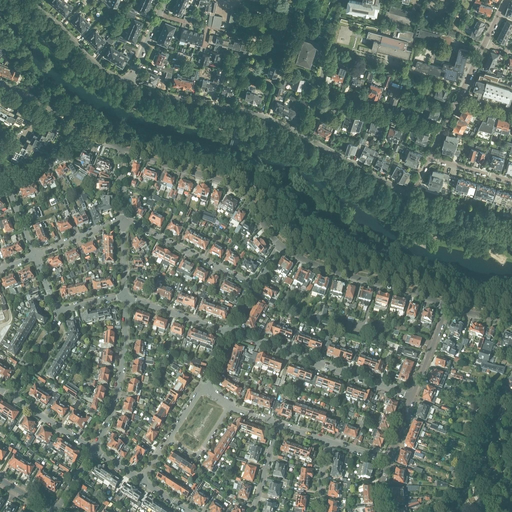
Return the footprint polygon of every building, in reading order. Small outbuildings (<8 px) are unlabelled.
[(66,0),(59,0),(54,6),(57,8),(57,9),(59,10),(60,11),(67,2),(68,1),(66,0)] [(116,7),(120,0),(119,0),(103,0),(103,1),(108,3),(107,5),(110,9),(112,5),(116,7)] [(177,2),(176,5),(185,9),(188,3),(182,0),(177,0),(177,1),(177,2)] [(349,0),(348,9),(351,10),(353,10),(353,13),(358,14),(359,11),(364,12),(364,15),(369,16),(370,14),(370,13),(372,13),(372,15),(376,16),(376,14),(377,14),(377,13),(378,8),(379,8),(381,2),(379,2),(379,1),(379,0),(363,0),(363,2),(357,1),(352,0),(349,0)] [(493,10),(492,9),(492,7),(481,4),(482,1),(477,0),(475,0),(474,3),(478,5),(477,10),(479,11),(490,15),(491,12),(492,12),(493,10)] [(210,13),(208,25),(220,28),(222,15),(215,13),(217,2),(213,1),(210,13)] [(67,2),(60,11),(60,12),(62,13),(63,13),(65,15),(70,9),(71,9),(71,8),(73,6),(70,4),(70,5),(67,2)] [(149,8),(141,3),(137,10),(147,14),(148,11),(149,11),(150,9),(149,8)] [(183,12),(185,9),(176,5),(176,6),(175,6),(174,8),(173,12),(182,16),(183,12)] [(389,5),(384,20),(414,28),(417,19),(413,18),(414,16),(411,15),(412,11),(409,10),(406,9),(403,9),(400,8),(397,7),(394,6),(391,6),(389,5)] [(128,11),(126,14),(132,17),(131,21),(131,22),(132,23),(131,25),(140,29),(140,28),(141,28),(142,27),(141,26),(143,22),(134,19),(136,15),(128,11)] [(76,26),(77,27),(85,19),(86,18),(80,12),(78,15),(77,16),(72,21),(74,24),(74,25),(75,26),(76,26)] [(476,24),(484,28),(485,26),(485,25),(483,24),(484,22),(485,22),(486,20),(480,17),(476,24)] [(87,22),(85,19),(77,27),(77,28),(78,29),(79,29),(81,31),(87,26),(88,26),(90,25),(89,24),(90,23),(88,21),(87,22)] [(448,20),(443,31),(442,33),(443,34),(455,37),(456,32),(449,30),(453,22),(448,20)] [(172,33),(174,34),(177,27),(166,22),(163,29),(172,33)] [(287,25),(287,23),(284,22),(284,24),(279,23),(278,27),(276,26),(275,31),(277,32),(276,36),(284,37),(287,25)] [(369,30),(367,36),(370,37),(375,38),(372,49),(378,50),(410,58),(412,49),(407,47),(407,45),(412,46),(417,47),(418,45),(412,44),(414,37),(416,31),(386,23),(385,26),(383,26),(381,33),(372,30),(369,30)] [(418,24),(416,31),(414,37),(418,38),(419,34),(438,39),(438,37),(442,38),(443,34),(442,33),(443,31),(418,24)] [(473,30),(481,33),(484,28),(476,24),(473,30)] [(131,25),(128,31),(137,35),(138,34),(139,34),(139,32),(140,29),(131,25)] [(511,28),(504,25),(504,26),(503,26),(504,26),(502,30),(510,34),(511,32),(511,30),(511,28)] [(163,29),(160,35),(170,39),(172,33),(163,29)] [(188,30),(183,29),(179,41),(185,42),(188,30)] [(92,43),(100,36),(98,33),(99,32),(96,30),(95,31),(94,32),(93,32),(93,33),(87,38),(90,41),(91,43),(92,43)] [(188,30),(185,42),(190,43),(193,32),(188,30)] [(481,34),(481,33),(473,30),(471,36),(478,39),(481,34)] [(511,34),(510,34),(502,30),(501,30),(502,30),(501,31),(499,34),(507,38),(508,36),(509,37),(510,35),(511,35),(511,34),(510,34),(511,34)] [(137,36),(137,35),(128,31),(126,38),(120,36),(119,36),(117,40),(125,43),(127,39),(135,42),(136,39),(137,38),(138,37),(137,36)] [(193,32),(190,43),(195,45),(198,33),(193,32)] [(201,46),(204,34),(198,33),(195,45),(201,46)] [(509,39),(507,38),(499,34),(499,35),(499,36),(497,40),(497,41),(500,42),(500,41),(505,44),(508,39),(509,40),(509,39)] [(160,35),(157,42),(167,46),(170,39),(160,35)] [(103,39),(100,36),(92,43),(93,44),(92,44),(94,46),(97,48),(103,43),(104,43),(104,42),(106,40),(105,39),(104,38),(103,39)] [(215,44),(222,46),(224,38),(224,37),(222,36),(221,37),(217,36),(215,44)] [(317,44),(318,43),(302,38),(299,48),(300,48),(299,53),(298,52),(295,62),(310,67),(310,66),(311,65),(312,63),(311,63),(313,57),(312,57),(314,52),(315,52),(316,47),(317,46),(318,44),(317,44)] [(232,48),(240,50),(242,42),(234,40),(232,48)] [(248,44),(242,42),(240,50),(244,51),(243,53),(245,54),(248,44)] [(462,73),(469,47),(460,44),(457,58),(446,55),(443,68),(421,62),(419,69),(457,79),(459,72),(462,73)] [(110,59),(111,59),(116,50),(113,48),(114,47),(111,45),(109,48),(109,49),(105,55),(108,57),(108,58),(109,59),(110,59)] [(286,48),(277,46),(271,45),(270,51),(285,55),(286,48)] [(120,52),(116,50),(111,59),(111,60),(113,61),(114,61),(117,63),(123,54),(123,53),(120,51),(120,52)] [(155,55),(153,60),(154,61),(155,61),(157,62),(156,65),(156,66),(156,68),(162,70),(167,72),(172,73),(174,68),(172,68),(165,65),(166,62),(167,62),(168,60),(167,59),(169,54),(167,53),(166,51),(164,50),(162,51),(162,53),(159,52),(158,55),(157,55),(156,55),(155,55)] [(178,51),(176,58),(189,62),(190,60),(191,56),(187,55),(183,54),(183,53),(178,51)] [(219,60),(221,53),(211,51),(210,56),(209,58),(219,60)] [(489,56),(489,57),(496,60),(498,57),(498,58),(499,55),(491,51),(491,52),(490,52),(489,54),(490,54),(490,55),(489,54),(489,55),(490,55),(489,56),(488,56),(489,56)] [(126,55),(123,54),(117,63),(117,64),(119,65),(120,65),(123,67),(127,60),(128,59),(127,59),(129,56),(126,54),(126,55)] [(210,56),(203,54),(202,57),(199,56),(198,62),(208,64),(209,58),(210,56)] [(487,62),(486,63),(494,66),(495,63),(496,63),(497,61),(496,60),(489,57),(488,58),(487,59),(487,60),(487,61),(486,61),(486,62),(487,62)] [(486,69),(485,71),(490,73),(491,71),(492,71),(493,71),(494,68),(496,69),(497,67),(494,66),(486,63),(485,63),(486,63),(486,64),(485,64),(485,65),(484,67),(484,68),(486,69)] [(280,76),(283,69),(282,69),(283,66),(280,65),(279,68),(276,67),(276,65),(273,64),(273,66),(270,65),(269,68),(269,69),(268,68),(267,69),(266,71),(266,72),(266,73),(268,74),(267,75),(268,76),(270,77),(271,76),(272,75),(273,75),(272,77),(273,77),(275,78),(276,78),(277,76),(277,75),(280,76)] [(2,75),(7,77),(11,68),(5,65),(1,75),(2,75)] [(342,82),(347,68),(341,66),(339,73),(333,71),(331,77),(335,79),(334,80),(335,80),(335,79),(337,80),(338,82),(340,83),(342,82)] [(220,82),(223,69),(217,67),(214,82),(203,80),(201,80),(200,80),(199,83),(200,84),(202,85),(201,88),(205,88),(204,90),(208,91),(208,89),(211,90),(212,90),(214,90),(214,88),(216,87),(218,88),(220,82)] [(16,70),(11,68),(7,77),(12,79),(13,79),(17,81),(20,74),(16,72),(16,70)] [(283,69),(280,76),(279,79),(280,79),(277,87),(281,88),(284,89),(288,74),(292,76),(290,82),(293,83),(292,87),(302,90),(302,89),(304,89),(305,87),(304,86),(303,85),(304,84),(305,84),(306,84),(306,81),(304,80),(305,79),(296,77),(297,73),(289,71),(283,69)] [(191,78),(188,78),(186,87),(186,88),(186,89),(189,89),(190,88),(193,89),(195,78),(198,79),(200,71),(196,70),(195,75),(194,75),(191,75),(191,78)] [(145,81),(154,85),(156,82),(158,83),(160,79),(157,78),(158,75),(157,75),(158,73),(155,72),(154,74),(148,71),(146,76),(147,76),(145,81)] [(476,88),(474,94),(478,95),(478,98),(496,103),(497,99),(507,102),(506,104),(510,105),(511,97),(511,79),(499,76),(499,77),(490,74),(485,73),(484,75),(480,74),(478,80),(477,80),(477,82),(477,83),(476,85),(476,86),(475,88),(476,88)] [(179,86),(181,76),(181,75),(177,74),(177,75),(174,75),(172,85),(176,85),(177,86),(178,86),(179,86)] [(351,87),(356,88),(359,79),(359,78),(356,77),(357,75),(354,74),(353,75),(351,81),(353,82),(351,87)] [(179,86),(186,87),(188,78),(181,76),(179,86)] [(363,77),(362,78),(359,78),(359,79),(356,88),(360,90),(361,85),(363,85),(365,79),(365,78),(363,77)] [(381,87),(372,84),(373,80),(369,79),(366,86),(368,87),(367,90),(369,91),(368,93),(373,95),(373,96),(378,97),(380,98),(381,94),(379,93),(381,87)] [(397,104),(399,98),(401,99),(403,95),(400,94),(401,88),(403,85),(393,82),(392,85),(388,95),(389,95),(389,94),(392,95),(390,101),(388,100),(388,101),(397,104)] [(251,83),(251,85),(249,85),(249,88),(252,89),(251,92),(247,91),(247,92),(246,92),(245,94),(246,94),(245,99),(248,100),(248,102),(252,103),(257,85),(251,83)] [(224,85),(222,93),(225,93),(224,95),(228,96),(229,94),(232,95),(232,94),(233,95),(234,94),(234,92),(233,91),(234,87),(230,86),(227,85),(226,85),(224,85)] [(257,85),(252,103),(256,104),(256,102),(260,103),(262,95),(258,94),(258,91),(262,92),(263,88),(263,86),(257,85)] [(446,94),(448,90),(444,89),(444,88),(442,87),(442,88),(439,86),(437,90),(435,90),(434,93),(436,94),(435,95),(442,98),(441,100),(444,101),(444,99),(445,99),(446,98),(447,96),(446,94)] [(403,94),(403,95),(401,99),(400,102),(404,103),(403,105),(401,110),(410,113),(413,102),(410,102),(405,101),(406,95),(403,94)] [(277,102),(273,110),(276,111),(275,112),(279,113),(283,105),(277,102)] [(285,117),(289,109),(290,107),(289,107),(289,108),(283,105),(279,113),(283,115),(285,116),(285,117)] [(426,109),(427,110),(439,115),(441,109),(433,105),(432,108),(429,107),(427,106),(426,109)] [(0,109),(0,117),(5,120),(6,117),(11,108),(8,107),(7,109),(4,107),(2,106),(0,109)] [(289,109),(285,117),(286,117),(286,116),(288,117),(288,118),(292,120),(292,119),(294,116),(295,116),(297,117),(300,112),(296,110),(295,110),(290,107),(289,109)] [(463,111),(463,112),(475,119),(478,113),(474,112),(474,111),(470,109),(469,109),(465,107),(465,108),(464,107),(462,111),(463,111)] [(6,117),(5,120),(13,125),(14,121),(18,115),(16,114),(13,112),(14,110),(11,108),(6,117)] [(18,115),(14,121),(20,124),(22,122),(26,124),(28,119),(31,114),(26,112),(25,111),(24,113),(21,111),(22,109),(19,108),(16,114),(18,115)] [(437,120),(439,115),(427,110),(424,116),(428,118),(428,117),(429,116),(433,118),(433,120),(436,121),(437,120)] [(475,119),(463,112),(462,114),(461,114),(460,116),(460,117),(460,118),(469,122),(470,120),(474,122),(475,119)] [(351,130),(356,115),(352,114),(351,116),(351,115),(351,116),(347,115),(346,118),(343,125),(344,126),(343,127),(351,130)] [(336,129),(337,130),(336,131),(338,131),(339,130),(344,117),(340,115),(336,129)] [(356,115),(351,130),(359,132),(360,130),(361,127),(362,123),(363,120),(359,119),(359,118),(360,116),(356,115)] [(479,128),(476,133),(475,136),(489,140),(491,141),(494,127),(494,126),(496,117),(489,115),(487,121),(483,120),(481,124),(479,128)] [(495,126),(494,131),(501,133),(502,130),(505,119),(501,118),(499,118),(497,126),(495,126)] [(457,123),(456,124),(465,129),(469,129),(469,130),(470,127),(466,126),(468,124),(459,119),(458,120),(457,122),(457,123)] [(501,133),(509,135),(511,129),(509,128),(511,121),(508,120),(505,119),(502,130),(501,133)] [(314,131),(318,133),(319,131),(320,129),(323,130),(324,129),(325,129),(326,128),(325,128),(325,127),(323,126),(324,123),(322,121),(321,121),(319,120),(317,126),(316,126),(316,127),(315,127),(314,129),(315,130),(314,131)] [(374,135),(378,123),(376,122),(376,121),(374,120),(373,122),(372,121),(370,130),(372,131),(371,134),(374,135)] [(45,130),(44,131),(43,133),(49,137),(53,138),(56,132),(54,131),(56,127),(46,122),(43,127),(46,129),(46,130),(45,130)] [(378,123),(374,135),(377,136),(379,133),(381,133),(383,125),(383,123),(380,122),(380,124),(380,123),(378,123)] [(319,131),(318,133),(324,136),(325,136),(325,137),(327,138),(328,138),(329,138),(332,131),(331,130),(333,126),(327,124),(326,128),(325,129),(324,129),(323,130),(320,129),(319,131)] [(465,129),(456,124),(455,126),(453,129),(454,129),(453,130),(463,133),(464,131),(468,133),(469,130),(469,129),(465,129)] [(389,140),(393,141),(393,140),(396,128),(394,128),(395,126),(391,125),(390,127),(388,136),(390,136),(389,140)] [(393,140),(393,141),(396,142),(397,138),(399,139),(402,130),(402,128),(399,127),(398,129),(396,128),(393,140)] [(46,143),(49,137),(43,133),(44,131),(38,128),(37,131),(40,133),(39,134),(38,136),(36,138),(43,141),(46,143)] [(407,128),(402,143),(405,144),(411,130),(407,128)] [(429,135),(418,130),(415,137),(417,138),(416,141),(426,145),(428,139),(429,135)] [(39,147),(43,141),(36,138),(38,136),(32,132),(30,135),(33,137),(32,138),(31,140),(30,142),(36,145),(39,147)] [(444,138),(443,142),(458,146),(460,138),(455,137),(455,136),(451,135),(451,136),(447,135),(446,139),(444,138)] [(33,151),(36,145),(30,142),(31,140),(25,137),(23,140),(26,141),(26,142),(25,142),(24,144),(23,146),(29,149),(33,151)] [(473,148),(476,138),(473,137),(469,148),(472,149),(469,157),(469,159),(473,161),(473,158),(476,159),(479,146),(477,145),(476,149),(473,148)] [(18,141),(17,144),(20,145),(19,147),(19,146),(18,148),(17,150),(22,153),(26,155),(29,149),(23,146),(24,144),(18,141)] [(359,152),(361,147),(362,143),(359,142),(358,145),(349,142),(346,152),(351,153),(351,151),(354,152),(354,153),(355,154),(357,154),(358,154),(359,152)] [(458,146),(443,142),(442,147),(444,147),(444,148),(443,152),(446,152),(446,153),(450,154),(450,153),(453,154),(457,155),(459,150),(457,150),(458,146)] [(500,153),(496,166),(498,167),(502,168),(504,168),(505,164),(503,164),(506,155),(502,154),(502,152),(504,151),(506,145),(502,144),(500,150),(500,153)] [(19,160),(22,153),(17,150),(18,148),(11,145),(10,148),(13,150),(12,151),(12,150),(10,154),(12,156),(10,160),(15,162),(17,158),(19,160)] [(363,160),(365,160),(371,149),(366,146),(364,149),(360,157),(360,158),(359,159),(362,161),(363,159),(363,160)] [(479,146),(476,159),(478,160),(477,162),(481,163),(482,161),(485,151),(482,150),(482,147),(479,146)] [(371,149),(365,160),(366,161),(367,161),(366,163),(369,164),(370,163),(375,155),(376,156),(378,153),(375,151),(371,149)] [(421,154),(407,149),(405,153),(407,154),(406,155),(407,156),(412,159),(413,158),(419,160),(419,158),(421,159),(423,155),(421,154)] [(489,159),(488,163),(490,164),(494,166),(496,166),(500,153),(492,151),(491,154),(493,155),(491,160),(489,159)] [(80,159),(79,161),(85,163),(88,155),(82,153),(80,159)] [(378,167),(380,168),(386,157),(382,155),(378,153),(376,156),(378,158),(375,165),(375,166),(375,167),(377,169),(378,167),(379,167),(378,167)] [(85,163),(82,165),(87,167),(88,164),(90,166),(92,161),(94,161),(95,156),(91,155),(90,156),(88,155),(85,163)] [(412,159),(407,156),(405,162),(415,166),(418,167),(420,163),(418,162),(419,160),(413,158),(412,159)] [(391,160),(386,157),(380,168),(382,169),(382,171),(384,172),(385,170),(386,171),(391,160)] [(97,164),(96,167),(102,170),(105,162),(102,161),(102,160),(101,160),(100,160),(99,159),(98,161),(97,164)] [(399,163),(394,161),(393,164),(397,166),(392,175),(396,177),(395,177),(396,177),(395,179),(398,181),(405,169),(401,167),(403,165),(399,163)] [(100,173),(99,176),(108,179),(109,176),(105,174),(106,171),(110,173),(112,168),(110,167),(111,164),(110,164),(109,163),(108,163),(105,162),(102,170),(100,173)] [(133,168),(131,173),(134,174),(133,176),(136,177),(137,177),(138,177),(139,173),(138,173),(140,167),(138,167),(138,166),(134,164),(134,165),(133,165),(132,167),(133,168)] [(63,167),(60,168),(66,178),(72,174),(72,175),(74,174),(75,173),(75,172),(75,171),(71,166),(68,168),(67,169),(65,165),(65,166),(64,166),(63,166),(63,167)] [(53,174),(56,181),(59,179),(63,177),(67,184),(69,183),(66,178),(60,168),(58,170),(57,170),(56,170),(56,171),(55,171),(56,173),(54,174),(53,174)] [(405,169),(398,181),(402,183),(403,181),(403,182),(403,181),(407,183),(409,180),(411,177),(412,174),(414,171),(409,169),(408,171),(405,169)] [(148,171),(145,170),(143,176),(143,178),(143,179),(149,181),(152,171),(148,170),(148,171)] [(430,174),(429,178),(442,182),(443,178),(448,179),(449,176),(449,175),(446,174),(444,173),(441,172),(437,171),(434,170),(433,174),(432,174),(430,174)] [(152,171),(149,181),(149,182),(153,183),(154,180),(156,181),(156,180),(157,180),(159,175),(156,174),(157,173),(152,171)] [(47,176),(44,178),(48,185),(49,187),(55,184),(54,182),(56,181),(53,174),(53,175),(51,176),(50,175),(49,175),(48,175),(47,175),(47,176)] [(163,176),(160,186),(166,188),(169,178),(169,177),(164,175),(164,176),(163,176)] [(454,185),(452,191),(458,193),(458,192),(461,192),(464,180),(463,179),(462,178),(460,179),(458,178),(458,179),(458,178),(454,177),(453,183),(453,184),(454,185)] [(39,180),(42,186),(43,188),(47,186),(48,185),(44,178),(43,178),(42,179),(42,178),(39,180),(40,180),(39,180)] [(169,178),(166,188),(172,190),(172,188),(175,181),(174,180),(174,179),(170,178),(169,178)] [(429,178),(428,182),(430,183),(429,187),(432,188),(436,189),(439,190),(440,190),(439,192),(445,194),(446,190),(442,188),(444,182),(442,182),(429,178)] [(102,180),(96,180),(96,184),(99,184),(99,190),(109,189),(109,188),(110,187),(110,185),(109,184),(109,183),(105,183),(105,181),(102,182),(102,180)] [(461,192),(460,194),(463,194),(464,193),(467,194),(470,182),(464,180),(461,192)] [(177,189),(177,190),(180,191),(184,192),(187,183),(186,183),(186,182),(184,182),(183,182),(180,181),(177,189)] [(470,182),(467,194),(470,195),(470,196),(473,197),(476,184),(470,182)] [(187,183),(184,192),(190,194),(190,193),(191,193),(194,185),(190,184),(188,183),(187,183)] [(29,185),(26,186),(30,196),(38,193),(34,184),(30,186),(29,185)] [(473,199),(472,200),(472,203),(474,204),(476,200),(477,197),(480,198),(480,196),(483,186),(483,185),(482,184),(481,184),(480,184),(480,185),(478,184),(475,194),(475,193),(474,197),(473,199)] [(487,198),(490,188),(490,187),(489,187),(489,186),(486,185),(486,186),(484,186),(483,186),(480,196),(487,198)] [(27,198),(30,196),(26,186),(24,188),(23,189),(20,190),(22,196),(23,199),(27,198)] [(196,191),(195,194),(201,197),(204,188),(200,186),(200,187),(198,186),(197,188),(196,191)] [(495,189),(493,189),(493,188),(493,187),(492,187),(491,187),(490,187),(490,188),(487,198),(486,200),(489,201),(489,202),(492,203),(495,189)] [(201,197),(200,199),(206,202),(207,199),(208,196),(209,192),(210,191),(210,190),(208,189),(204,188),(201,197)] [(499,204),(503,191),(502,191),(502,190),(500,189),(499,190),(497,190),(493,203),(496,204),(496,203),(499,204)] [(215,191),(214,191),(211,200),(215,202),(214,204),(218,205),(222,194),(219,193),(219,192),(216,191),(215,191)] [(502,205),(505,205),(509,193),(503,191),(499,204),(499,205),(502,206),(502,205)] [(80,193),(81,197),(83,203),(88,201),(86,199),(83,197),(84,196),(80,193)] [(219,204),(217,209),(219,210),(220,208),(226,212),(227,209),(233,200),(230,199),(229,199),(227,197),(222,205),(220,203),(219,204)] [(103,198),(103,204),(107,204),(109,209),(110,211),(111,210),(111,209),(113,208),(113,207),(111,206),(112,206),(112,202),(112,198),(103,198)] [(55,202),(54,199),(45,203),(47,208),(56,205),(55,202)] [(227,209),(226,212),(231,215),(233,212),(238,204),(236,203),(235,202),(233,200),(227,209)] [(110,211),(109,209),(107,204),(103,204),(103,206),(97,208),(100,216),(108,213),(107,212),(110,211)] [(93,207),(89,209),(94,220),(101,218),(100,216),(97,208),(97,209),(97,207),(95,206),(93,207)] [(37,220),(39,219),(42,218),(38,208),(32,211),(33,215),(30,217),(32,222),(34,221),(35,223),(40,221),(40,220),(38,221),(37,220)] [(73,218),(74,219),(77,227),(78,226),(78,227),(81,226),(80,225),(82,225),(83,225),(78,214),(76,208),(74,209),(76,214),(73,215),(72,216),(73,218)] [(143,210),(140,209),(136,215),(136,216),(142,219),(147,210),(144,209),(143,210)] [(78,214),(83,225),(84,224),(85,223),(85,224),(88,223),(88,222),(84,212),(78,214)] [(152,214),(149,221),(149,222),(149,223),(151,223),(152,223),(155,225),(158,217),(159,216),(159,215),(153,212),(152,214)] [(235,213),(231,220),(232,221),(239,225),(240,223),(241,223),(241,222),(245,216),(244,215),(243,214),(242,214),(239,212),(237,215),(236,214),(235,213)] [(204,213),(204,214),(202,220),(212,224),(214,219),(214,217),(214,216),(213,215),(212,216),(204,213)] [(158,217),(155,225),(157,226),(157,227),(159,227),(160,227),(160,228),(164,220),(160,218),(161,217),(159,216),(158,217)] [(192,217),(191,219),(192,220),(193,221),(192,223),(197,226),(199,222),(193,219),(194,218),(192,217)] [(62,222),(62,223),(66,232),(70,230),(69,230),(72,229),(70,226),(71,226),(70,224),(69,224),(67,219),(67,218),(65,219),(65,221),(62,222)] [(5,221),(0,222),(0,225),(2,230),(4,229),(12,226),(11,224),(11,223),(11,222),(11,221),(10,221),(10,220),(5,222),(5,221)] [(170,231),(170,233),(172,234),(177,226),(174,224),(175,223),(172,221),(170,224),(169,227),(168,228),(167,230),(170,231)] [(41,224),(33,227),(34,230),(35,230),(34,231),(35,233),(44,229),(46,228),(45,225),(44,225),(43,223),(41,224)] [(63,233),(66,232),(62,223),(59,224),(59,223),(56,224),(58,229),(59,230),(60,234),(63,233)] [(183,227),(181,225),(180,227),(177,226),(172,234),(175,235),(177,235),(179,236),(180,234),(182,230),(183,227)] [(242,231),(241,233),(245,235),(246,233),(250,235),(254,228),(252,228),(251,228),(249,227),(249,226),(247,225),(246,226),(245,225),(242,230),(242,231)] [(12,226),(4,229),(6,234),(14,231),(14,230),(14,229),(13,229),(13,228),(12,226)] [(36,235),(38,238),(46,235),(44,229),(35,233),(36,235)] [(189,229),(185,236),(183,240),(189,243),(189,242),(194,234),(194,232),(189,229)] [(199,237),(194,234),(189,242),(193,244),(195,245),(199,237)] [(200,234),(199,237),(195,245),(196,245),(196,246),(200,248),(204,239),(205,237),(200,234)] [(46,235),(38,238),(38,240),(38,241),(39,243),(40,243),(40,244),(44,242),(45,242),(48,241),(46,235)] [(10,238),(13,245),(14,246),(17,253),(19,252),(20,252),(21,251),(22,251),(21,248),(20,245),(19,243),(17,244),(15,239),(16,239),(15,236),(10,238)] [(98,244),(104,244),(113,244),(113,243),(112,236),(108,236),(108,237),(104,237),(104,241),(101,242),(98,242),(98,244)] [(139,238),(136,241),(141,248),(142,250),(147,247),(143,240),(141,241),(139,238)] [(206,240),(207,240),(204,239),(200,248),(199,248),(205,251),(210,242),(206,240)] [(255,251),(257,249),(261,246),(263,244),(260,240),(259,241),(258,239),(253,244),(251,243),(252,242),(249,240),(249,241),(247,243),(250,245),(255,251)] [(141,248),(136,241),(131,244),(137,253),(139,251),(138,250),(141,248)] [(89,245),(87,245),(91,253),(96,251),(96,252),(100,251),(99,250),(97,245),(94,246),(93,244),(92,244),(92,243),(90,244),(90,245),(89,245)] [(213,255),(215,256),(220,246),(215,244),(210,253),(213,255)] [(261,246),(257,249),(261,254),(262,255),(264,255),(265,253),(264,252),(266,250),(265,248),(266,247),(263,244),(261,246)] [(14,246),(13,245),(10,246),(10,245),(6,246),(9,256),(10,256),(17,253),(16,253),(17,253),(14,246)] [(91,253),(87,245),(86,246),(85,247),(85,246),(82,247),(82,248),(84,254),(83,255),(85,259),(89,257),(88,254),(91,253)] [(7,257),(9,256),(6,246),(3,248),(4,249),(1,250),(4,258),(5,258),(7,258),(7,257)] [(220,246),(215,256),(217,258),(218,257),(221,259),(225,249),(220,246)] [(156,248),(152,255),(158,258),(160,254),(161,251),(160,250),(156,248)] [(80,258),(76,250),(75,251),(74,250),(73,251),(71,253),(74,260),(75,263),(77,262),(76,260),(80,258)] [(160,254),(158,258),(161,259),(163,261),(167,253),(164,252),(163,252),(161,251),(160,254)] [(228,256),(225,261),(230,264),(234,257),(235,255),(231,253),(228,251),(226,255),(228,256)] [(65,255),(69,265),(75,263),(74,260),(71,253),(68,253),(68,254),(67,253),(66,254),(66,255),(65,255)] [(163,261),(162,264),(167,267),(168,265),(169,264),(173,257),(170,255),(171,255),(170,255),(171,254),(169,253),(168,254),(168,253),(167,253),(163,261)] [(234,257),(230,264),(231,264),(236,266),(240,259),(239,259),(240,258),(239,258),(241,255),(240,254),(237,258),(236,257),(234,257)] [(251,256),(250,260),(248,262),(245,260),(241,268),(242,268),(242,269),(243,270),(244,270),(247,271),(251,263),(253,258),(251,256)] [(62,265),(59,257),(58,257),(56,258),(54,259),(57,267),(62,265)] [(169,264),(168,265),(171,266),(173,267),(174,266),(175,266),(176,264),(178,259),(174,257),(173,257),(169,264)] [(54,259),(48,261),(49,265),(49,266),(50,266),(51,270),(57,267),(54,259)] [(277,267),(275,270),(280,274),(287,264),(287,263),(288,262),(287,262),(286,261),(282,259),(282,260),(277,267)] [(142,261),(134,261),(134,269),(137,269),(137,267),(143,267),(145,267),(145,261),(142,261)] [(178,268),(176,272),(177,272),(180,274),(181,273),(183,274),(183,273),(184,272),(188,264),(186,262),(185,263),(183,261),(179,269),(178,268)] [(254,265),(251,263),(247,271),(253,274),(254,271),(257,267),(257,265),(255,264),(254,265)] [(287,264),(280,274),(286,277),(293,266),(292,266),(292,265),(290,264),(289,264),(287,263),(287,264)] [(183,273),(183,274),(190,278),(194,271),(192,270),(193,269),(194,267),(193,266),(193,267),(193,266),(192,266),(191,265),(188,264),(184,272),(183,273)] [(29,269),(24,271),(27,280),(30,279),(31,280),(33,279),(33,278),(31,274),(30,271),(30,270),(29,269)] [(193,276),(199,279),(203,271),(200,270),(197,269),(193,276)] [(299,270),(293,282),(297,284),(296,287),(297,288),(299,284),(304,273),(302,272),(303,272),(302,271),(302,270),(300,270),(299,270)] [(18,273),(19,274),(18,274),(22,283),(20,284),(21,286),(20,286),(21,288),(24,287),(23,285),(28,282),(28,281),(27,280),(24,271),(20,273),(20,272),(18,273)] [(204,282),(208,274),(205,273),(205,272),(203,271),(199,279),(204,282)] [(304,273),(299,284),(303,286),(305,287),(307,288),(310,282),(311,282),(314,277),(310,275),(307,273),(306,274),(304,273)] [(88,278),(89,281),(90,283),(92,283),(94,292),(96,292),(96,291),(97,291),(98,291),(99,291),(100,290),(99,282),(98,279),(95,280),(95,276),(94,276),(94,274),(93,275),(93,274),(91,274),(91,275),(88,276),(88,278)] [(158,296),(158,297),(161,288),(158,287),(159,285),(156,284),(157,280),(163,282),(164,279),(165,277),(162,276),(161,276),(156,274),(155,277),(154,280),(152,284),(155,285),(152,294),(154,295),(155,296),(154,296),(157,297),(158,296)] [(11,287),(13,293),(15,292),(14,289),(20,286),(19,283),(16,284),(13,277),(12,276),(10,277),(10,278),(8,278),(7,278),(11,287)] [(110,279),(105,280),(107,289),(108,289),(109,289),(110,289),(111,288),(114,288),(113,278),(112,277),(109,277),(110,279)] [(140,291),(144,280),(144,277),(141,277),(141,280),(140,282),(136,280),(136,281),(135,281),(134,283),(135,283),(135,285),(135,287),(134,287),(134,288),(137,289),(140,290),(140,291)] [(210,280),(209,279),(205,286),(210,288),(211,286),(214,287),(218,280),(218,279),(217,279),(216,278),(215,278),(214,278),(212,277),(210,280)] [(11,287),(7,278),(6,279),(7,279),(5,280),(4,279),(2,280),(3,281),(2,281),(5,289),(9,288),(10,290),(9,290),(11,294),(10,294),(11,296),(12,296),(14,296),(13,293),(11,287)] [(317,278),(312,293),(318,295),(318,294),(323,280),(321,280),(320,278),(318,278),(317,278)] [(144,280),(140,291),(146,293),(148,286),(151,288),(152,284),(154,280),(152,279),(150,282),(147,281),(144,280)] [(318,294),(318,295),(323,297),(326,291),(329,282),(328,282),(328,281),(326,280),(325,281),(323,280),(318,294)] [(224,292),(226,293),(230,285),(229,285),(228,285),(228,284),(225,282),(225,283),(224,283),(220,291),(224,292)] [(88,293),(86,283),(83,284),(83,285),(79,286),(81,294),(82,294),(83,294),(85,294),(85,293),(86,293),(87,294),(88,293)] [(330,292),(330,295),(331,295),(333,296),(335,297),(338,285),(336,285),(336,284),(333,283),(332,284),(330,292)] [(230,285),(226,293),(232,296),(235,289),(235,288),(235,287),(232,286),(232,287),(231,286),(230,285)] [(338,285),(335,297),(338,298),(338,297),(341,298),(342,296),(341,296),(342,295),(343,290),(344,288),(344,287),(344,286),(344,285),(342,285),(341,285),(340,286),(338,285)] [(273,295),(275,296),(277,293),(267,286),(265,289),(264,289),(264,290),(264,291),(262,294),(263,294),(264,293),(266,294),(265,295),(271,299),(273,295)] [(69,297),(67,288),(67,287),(62,288),(63,290),(62,290),(62,291),(60,291),(61,296),(62,296),(63,299),(65,298),(66,299),(67,298),(67,297),(69,297),(69,298),(69,297)] [(348,288),(345,298),(346,298),(345,300),(347,301),(348,301),(348,302),(351,303),(352,299),(354,293),(355,290),(354,289),(354,288),(352,287),(352,288),(351,288),(351,287),(350,287),(349,287),(348,288)] [(161,288),(158,297),(160,297),(161,298),(162,299),(163,298),(164,299),(167,290),(161,288)] [(241,292),(235,289),(232,296),(234,297),(233,301),(230,300),(229,302),(235,305),(236,304),(237,302),(236,301),(241,292)] [(173,292),(167,290),(164,299),(164,300),(166,300),(167,300),(168,300),(170,300),(173,292)] [(370,303),(372,293),(366,292),(364,300),(363,306),(368,308),(370,303)] [(29,304),(28,304),(30,310),(31,310),(33,311),(39,308),(39,307),(40,307),(38,304),(37,303),(41,301),(42,300),(41,298),(40,298),(38,293),(32,296),(29,297),(31,302),(28,303),(29,304)] [(375,304),(374,306),(374,309),(379,311),(383,296),(381,296),(381,295),(379,294),(378,295),(375,304)] [(182,295),(180,295),(177,303),(179,303),(179,304),(179,305),(181,305),(182,305),(185,296),(182,295)] [(185,306),(188,307),(191,298),(188,298),(188,297),(185,296),(182,305),(183,305),(183,306),(185,307),(185,306)] [(385,312),(386,310),(386,307),(387,307),(389,298),(388,298),(388,296),(386,296),(386,297),(383,296),(379,311),(385,312)] [(188,307),(189,308),(190,309),(191,308),(192,308),(194,308),(197,300),(191,298),(188,307)] [(391,307),(390,309),(395,311),(396,308),(397,309),(399,301),(397,300),(396,300),(397,299),(394,298),(394,299),(393,299),(391,307)] [(202,312),(206,313),(208,305),(210,300),(207,299),(206,300),(206,301),(203,300),(199,311),(202,311),(202,312)] [(397,309),(396,311),(398,311),(403,313),(404,311),(403,310),(404,307),(405,302),(405,301),(402,300),(402,301),(401,301),(399,301),(397,309)] [(266,310),(268,307),(267,306),(261,302),(260,302),(258,301),(254,307),(255,307),(262,312),(265,313),(266,310)] [(211,306),(208,305),(206,313),(208,314),(209,315),(210,315),(211,315),(213,311),(214,312),(215,308),(214,307),(211,306)] [(319,327),(322,316),(324,310),(325,306),(322,305),(319,313),(318,313),(314,325),(319,327)] [(410,305),(406,317),(409,318),(410,318),(409,319),(414,320),(415,317),(418,307),(417,307),(417,306),(415,305),(414,306),(410,305)] [(216,317),(218,317),(221,310),(218,309),(219,308),(216,307),(215,308),(214,312),(213,311),(211,315),(213,316),(213,317),(215,317),(216,317)] [(221,310),(218,317),(222,319),(225,319),(229,309),(222,307),(221,310)] [(261,314),(262,312),(255,307),(252,311),(251,313),(259,317),(260,316),(261,314)] [(31,312),(30,313),(45,323),(47,321),(46,320),(46,319),(44,317),(42,316),(39,308),(33,311),(31,310),(30,310),(31,312)] [(116,314),(117,313),(118,312),(117,310),(116,310),(116,309),(111,310),(111,308),(107,309),(107,310),(104,310),(103,311),(103,312),(104,316),(105,321),(111,319),(112,322),(117,321),(115,315),(116,315),(116,314)] [(418,322),(416,327),(419,328),(421,322),(422,323),(423,323),(424,322),(424,321),(428,322),(427,323),(429,324),(431,323),(433,318),(431,318),(432,314),(433,313),(430,312),(428,311),(428,312),(427,311),(425,311),(425,313),(423,312),(421,319),(420,322),(418,322)] [(93,314),(90,314),(92,323),(98,322),(97,313),(96,313),(95,312),(93,313),(93,314)] [(105,321),(104,316),(103,312),(100,312),(99,312),(97,312),(97,313),(98,322),(105,321)] [(134,320),(133,324),(137,325),(137,326),(139,327),(140,326),(141,322),(144,313),(143,313),(143,314),(141,313),(141,312),(139,312),(138,312),(137,312),(136,316),(135,316),(134,320)] [(30,313),(27,319),(35,324),(35,322),(36,323),(37,321),(43,324),(44,323),(45,324),(45,323),(30,313)] [(90,313),(87,314),(84,315),(84,314),(80,315),(82,322),(84,322),(85,323),(85,325),(92,323),(90,314),(90,313)] [(144,313),(141,322),(148,325),(151,316),(150,316),(149,315),(147,314),(147,315),(144,314),(145,314),(144,313)] [(248,318),(256,323),(258,319),(259,317),(251,313),(249,317),(248,318)] [(156,319),(153,326),(157,328),(155,334),(157,335),(158,332),(162,320),(161,320),(160,320),(159,320),(159,319),(157,318),(156,319)] [(256,323),(248,318),(244,324),(247,325),(247,326),(254,330),(256,327),(254,326),(254,325),(255,325),(256,323)] [(27,319),(23,324),(31,329),(32,328),(33,328),(34,326),(33,326),(35,324),(27,319)] [(74,320),(68,322),(70,331),(77,329),(81,328),(79,322),(80,322),(80,321),(80,319),(79,319),(74,320)] [(162,320),(158,332),(163,334),(167,323),(167,322),(164,321),(163,321),(162,320)] [(267,325),(264,330),(267,332),(266,334),(272,336),(276,324),(277,322),(275,321),(274,323),(270,322),(269,325),(267,325)] [(276,324),(272,336),(272,335),(273,335),(273,336),(274,337),(275,336),(278,337),(283,324),(280,323),(279,325),(276,324)] [(353,324),(347,323),(344,332),(350,334),(353,324)] [(449,336),(448,338),(452,340),(453,337),(456,331),(458,326),(457,326),(458,324),(457,323),(455,323),(454,323),(454,324),(453,324),(452,325),(452,326),(451,329),(449,333),(450,333),(449,336)] [(456,331),(453,337),(460,339),(460,337),(461,335),(460,335),(463,326),(463,325),(463,324),(461,323),(460,323),(460,325),(459,325),(459,326),(458,326),(456,331)] [(21,326),(19,329),(20,330),(28,335),(28,334),(29,334),(30,332),(30,331),(31,330),(31,329),(23,324),(22,326),(21,326)] [(283,324),(278,337),(281,338),(282,339),(283,340),(283,339),(284,339),(286,332),(287,330),(284,329),(285,325),(283,324)] [(469,334),(476,336),(479,326),(478,326),(477,325),(475,325),(472,324),(471,328),(469,332),(470,333),(469,334)] [(175,337),(175,336),(179,326),(178,326),(176,325),(175,325),(175,326),(173,325),(171,332),(170,333),(169,336),(172,337),(172,336),(175,337)] [(179,326),(175,336),(176,338),(179,339),(181,338),(181,337),(183,337),(184,334),(183,334),(184,329),(182,328),(182,327),(180,326),(179,327),(179,326)] [(479,326),(476,336),(482,338),(482,337),(483,337),(485,333),(484,332),(485,328),(482,327),(481,327),(480,326),(479,326)] [(481,351),(491,354),(494,344),(490,342),(491,338),(493,338),(496,331),(495,330),(492,328),(491,329),(490,329),(488,335),(487,334),(485,340),(481,351)] [(77,329),(70,331),(70,334),(69,335),(77,340),(79,337),(77,329)] [(20,330),(17,335),(25,340),(25,339),(26,339),(27,338),(27,337),(28,335),(20,330)] [(105,334),(105,340),(114,341),(114,340),(115,340),(115,338),(114,338),(114,337),(114,335),(114,330),(112,330),(112,331),(110,331),(110,334),(105,334)] [(286,332),(284,339),(290,341),(290,340),(293,341),(296,331),(294,330),(293,332),(287,330),(286,332)] [(184,339),(181,347),(184,348),(186,342),(192,344),(192,343),(193,340),(196,333),(193,332),(193,331),(193,332),(190,331),(187,339),(187,340),(184,339)] [(298,332),(294,342),(297,343),(296,344),(302,346),(305,338),(306,335),(307,332),(305,331),(304,334),(298,332)] [(505,332),(502,341),(511,344),(511,337),(508,336),(509,334),(508,333),(505,332)] [(192,344),(197,346),(198,344),(199,344),(199,343),(201,338),(202,339),(203,335),(202,335),(201,334),(200,333),(199,334),(199,333),(196,333),(193,340),(192,343),(192,344)] [(17,335),(13,341),(21,346),(22,345),(23,345),(23,343),(23,342),(25,340),(17,335)] [(67,342),(66,342),(74,347),(76,344),(79,345),(80,343),(77,341),(77,340),(69,335),(69,336),(67,338),(67,339),(66,341),(67,342)] [(201,338),(199,343),(200,343),(201,343),(200,346),(206,348),(209,337),(207,336),(207,335),(205,335),(204,335),(203,335),(202,339),(201,338)] [(305,338),(302,346),(303,346),(302,346),(305,348),(305,347),(308,348),(311,340),(312,337),(306,335),(305,338)] [(311,340),(308,348),(311,349),(311,350),(313,350),(314,350),(317,342),(318,338),(314,337),(312,336),(312,337),(311,340)] [(317,342),(314,350),(316,351),(316,352),(319,353),(320,352),(321,349),(323,342),(327,343),(328,341),(329,337),(326,336),(324,341),(320,340),(321,337),(319,336),(318,338),(317,342)] [(209,337),(206,348),(212,350),(212,349),(212,348),(214,344),(215,340),(213,339),(213,338),(209,337)] [(411,338),(407,337),(405,344),(409,345),(418,348),(419,348),(420,348),(421,346),(420,344),(421,340),(411,338)] [(101,344),(101,349),(110,350),(111,347),(113,347),(113,345),(114,345),(114,344),(115,344),(115,342),(114,342),(114,341),(105,340),(104,344),(101,344)] [(13,341),(10,346),(18,351),(19,350),(20,349),(20,348),(21,346),(13,341)] [(134,347),(134,348),(135,349),(135,350),(144,351),(147,351),(148,345),(151,345),(154,345),(154,344),(147,341),(146,341),(146,342),(143,342),(143,344),(136,343),(136,344),(136,346),(135,346),(134,347)] [(326,347),(324,350),(327,351),(326,354),(327,354),(326,355),(330,357),(330,356),(332,356),(335,348),(336,345),(330,343),(331,342),(328,341),(327,343),(326,347)] [(508,350),(509,351),(511,352),(511,351),(511,344),(502,341),(500,347),(503,348),(504,347),(509,348),(508,350)] [(3,342),(2,344),(4,345),(4,346),(9,349),(7,352),(15,357),(15,356),(16,356),(17,354),(17,353),(18,351),(10,346),(3,342)] [(63,347),(63,348),(71,353),(73,349),(75,350),(76,348),(74,347),(66,342),(65,345),(64,345),(63,346),(63,347)] [(456,352),(456,353),(460,354),(463,346),(460,345),(460,344),(459,344),(459,345),(456,344),(455,345),(447,342),(445,346),(444,348),(456,352)] [(341,350),(338,358),(341,359),(342,360),(343,361),(344,360),(344,361),(347,352),(343,351),(344,349),(345,346),(343,345),(342,348),(341,350)] [(234,349),(233,352),(243,356),(244,353),(246,353),(247,351),(244,350),(244,349),(243,349),(238,347),(235,346),(235,349),(234,348),(234,349)] [(398,347),(396,353),(393,352),(392,354),(400,357),(401,354),(404,355),(403,356),(415,359),(417,353),(411,351),(405,349),(398,347)] [(60,353),(68,358),(71,353),(63,348),(61,350),(60,350),(59,352),(60,353)] [(335,348),(332,356),(333,357),(333,358),(334,358),(335,357),(338,358),(341,350),(335,348)] [(451,357),(454,358),(456,353),(456,352),(444,348),(444,349),(444,350),(442,349),(441,352),(443,353),(442,353),(451,356),(451,357)] [(100,358),(112,360),(112,359),(113,359),(113,357),(112,356),(113,356),(112,356),(113,353),(111,353),(111,352),(110,352),(110,350),(101,349),(100,349),(99,353),(101,353),(100,358)] [(347,352),(344,361),(347,362),(350,363),(351,360),(354,361),(357,352),(354,351),(354,352),(350,350),(348,349),(347,352)] [(479,359),(478,362),(482,363),(481,366),(482,366),(481,369),(487,371),(490,371),(497,374),(502,375),(503,375),(504,370),(504,369),(486,364),(487,361),(488,362),(491,354),(481,351),(478,359),(479,359)] [(231,355),(231,357),(231,358),(231,359),(235,360),(234,361),(238,362),(239,361),(242,362),(244,356),(243,356),(233,352),(232,355),(231,355)] [(56,359),(64,364),(68,358),(60,353),(58,356),(57,356),(56,358),(56,359)] [(265,357),(257,354),(255,359),(256,359),(253,366),(259,368),(260,366),(262,367),(265,357)] [(360,355),(357,365),(363,367),(366,358),(367,356),(361,354),(360,355)] [(366,358),(363,367),(364,368),(365,369),(366,368),(368,369),(371,361),(372,358),(369,357),(367,356),(366,358)] [(262,367),(268,369),(271,360),(268,359),(268,358),(266,357),(266,358),(265,357),(262,367)] [(112,360),(100,358),(98,367),(105,368),(105,366),(111,366),(111,364),(111,363),(112,363),(113,361),(112,361),(112,360)] [(371,361),(368,369),(371,370),(372,371),(373,371),(374,371),(378,360),(375,359),(372,358),(371,361)] [(445,368),(449,369),(451,362),(438,358),(438,359),(437,359),(436,361),(437,362),(435,366),(445,368)] [(66,365),(64,364),(56,359),(55,362),(53,362),(53,363),(53,364),(53,365),(61,369),(63,371),(66,365)] [(229,363),(228,366),(236,368),(237,368),(239,369),(241,363),(238,362),(234,361),(230,360),(229,360),(229,362),(229,363)] [(273,373),(273,371),(277,362),(276,361),(274,360),(274,361),(271,360),(268,369),(267,371),(273,373)] [(374,371),(374,372),(377,373),(380,374),(382,370),(382,369),(383,365),(380,364),(381,361),(378,360),(374,371)] [(186,361),(185,364),(192,367),(190,373),(197,375),(197,376),(201,378),(202,376),(203,377),(205,371),(199,369),(200,366),(186,361)] [(405,361),(403,367),(411,370),(412,369),(413,367),(414,364),(405,361)] [(132,366),(132,367),(133,368),(133,369),(144,370),(145,364),(144,364),(134,362),(133,364),(133,365),(132,366)] [(283,364),(277,362),(273,371),(276,372),(276,371),(280,372),(283,364)] [(57,375),(61,369),(53,365),(51,367),(50,367),(49,369),(50,370),(49,371),(57,375)] [(170,368),(180,374),(181,374),(182,371),(172,365),(170,368)] [(228,369),(227,372),(237,375),(239,369),(237,368),(236,368),(228,366),(228,367),(227,369),(228,369)] [(288,371),(287,374),(290,376),(288,381),(291,381),(292,378),(295,368),(289,366),(288,371)] [(400,366),(397,373),(399,373),(400,374),(408,377),(409,377),(410,375),(410,374),(411,370),(403,367),(400,366)] [(295,368),(292,378),(298,380),(301,370),(298,369),(298,368),(297,368),(296,368),(295,368)] [(11,376),(14,371),(11,369),(10,372),(7,370),(1,378),(6,381),(8,378),(9,379),(11,377),(10,376),(10,375),(11,376)] [(132,370),(131,371),(132,372),(132,373),(132,375),(140,377),(142,377),(144,377),(145,371),(144,370),(133,369),(132,370)] [(109,375),(110,374),(109,374),(109,372),(101,370),(100,373),(101,373),(100,377),(109,378),(110,377),(110,376),(109,375)] [(298,380),(297,381),(300,381),(300,382),(303,383),(304,381),(307,372),(306,372),(307,371),(304,371),(301,370),(298,380)] [(432,373),(432,375),(432,376),(432,377),(440,380),(444,381),(447,375),(435,370),(434,373),(433,372),(433,373),(432,373)] [(46,376),(54,381),(57,375),(49,371),(46,376)] [(304,381),(303,383),(306,384),(312,386),(315,377),(312,376),(313,374),(307,372),(304,381)] [(396,376),(395,379),(398,380),(406,383),(407,380),(408,381),(409,378),(408,378),(408,377),(400,374),(399,373),(397,373),(396,376)] [(177,380),(178,380),(187,386),(188,384),(188,383),(190,380),(181,374),(180,374),(177,380)] [(109,378),(100,377),(95,376),(95,379),(95,380),(99,381),(98,383),(107,385),(108,383),(108,382),(109,382),(109,380),(109,379),(109,378)] [(315,377),(312,386),(315,387),(316,384),(322,386),(325,378),(319,376),(318,378),(315,377)] [(430,382),(436,385),(436,386),(441,388),(444,381),(440,380),(432,377),(431,376),(430,379),(431,379),(430,380),(431,380),(430,382)] [(224,383),(222,386),(225,388),(226,388),(226,389),(230,391),(234,385),(235,382),(238,379),(232,377),(231,379),(232,380),(230,383),(224,379),(222,382),(224,383)] [(325,378),(322,386),(325,388),(323,393),(325,394),(327,391),(328,389),(330,381),(328,379),(327,379),(326,378),(325,379),(325,378)] [(511,379),(511,380),(510,379),(509,382),(510,382),(508,389),(502,387),(500,396),(511,400),(511,379)] [(177,384),(175,387),(174,387),(182,392),(185,388),(187,386),(178,380),(176,383),(177,384)] [(129,387),(129,388),(138,390),(140,383),(131,381),(130,383),(130,384),(129,384),(128,386),(129,387)] [(330,381),(328,389),(330,389),(333,391),(336,383),(336,382),(335,381),(334,381),(333,381),(330,381)] [(66,384),(62,391),(75,399),(77,394),(80,391),(75,387),(67,383),(66,384)] [(336,383),(333,391),(336,392),(339,393),(342,385),(336,383)] [(31,393),(29,396),(34,399),(39,391),(36,389),(38,387),(35,385),(32,389),(33,390),(32,391),(31,390),(30,392),(31,393)] [(234,385),(230,391),(238,397),(240,395),(242,391),(234,385)] [(345,388),(342,397),(345,398),(345,397),(351,399),(351,397),(354,389),(352,388),(352,387),(349,386),(348,389),(345,388)] [(174,387),(170,394),(178,399),(180,397),(180,396),(182,392),(174,387)] [(436,391),(428,387),(427,389),(426,389),(426,390),(425,392),(425,393),(437,398),(439,394),(439,393),(436,392),(436,391)] [(95,394),(104,397),(105,396),(106,394),(105,393),(105,392),(106,390),(97,388),(95,394)] [(128,394),(136,396),(138,390),(129,388),(128,388),(127,390),(128,391),(128,392),(128,394)] [(251,404),(254,395),(251,394),(252,392),(250,391),(251,390),(248,389),(248,390),(249,391),(245,402),(251,404)] [(351,397),(351,399),(357,401),(360,391),(358,390),(357,389),(356,389),(355,389),(354,389),(351,397)] [(39,391),(34,399),(35,399),(35,400),(36,401),(37,401),(38,402),(39,401),(40,402),(45,395),(45,394),(40,390),(39,391)] [(357,401),(356,402),(362,404),(363,403),(366,393),(366,392),(366,393),(365,392),(364,391),(363,392),(360,391),(357,401)] [(45,395),(40,402),(41,403),(41,404),(42,404),(43,404),(43,405),(44,406),(45,406),(46,406),(47,405),(48,403),(50,405),(54,399),(56,397),(57,394),(55,393),(49,395),(48,397),(45,395)] [(257,405),(261,395),(255,393),(254,395),(251,404),(252,404),(254,404),(254,405),(256,406),(257,405)] [(366,393),(363,403),(365,404),(366,404),(368,405),(371,406),(373,401),(375,396),(373,396),(373,395),(372,395),(366,393)] [(438,398),(437,398),(425,393),(423,397),(424,397),(423,399),(431,403),(435,404),(438,398)] [(104,397),(95,394),(95,398),(91,397),(90,399),(86,398),(86,397),(84,396),(83,399),(92,404),(98,406),(99,402),(102,403),(103,401),(103,400),(104,400),(105,398),(104,397)] [(178,399),(170,394),(166,400),(174,405),(176,401),(177,401),(178,399)] [(50,405),(50,406),(53,408),(51,410),(52,410),(52,411),(53,412),(54,412),(55,413),(56,412),(57,413),(62,406),(56,402),(60,396),(57,395),(56,397),(54,399),(50,405)] [(263,407),(263,408),(267,397),(261,395),(257,405),(260,406),(260,407),(262,408),(263,407)] [(275,400),(267,397),(263,408),(266,408),(266,409),(268,410),(269,409),(270,410),(272,403),(274,404),(275,400)] [(485,399),(483,404),(490,407),(493,400),(486,398),(485,399)] [(125,402),(124,403),(124,404),(124,405),(124,406),(134,409),(135,405),(134,405),(135,402),(126,400),(126,402),(125,402)] [(166,400),(162,407),(170,412),(172,410),(171,409),(174,405),(166,400)] [(77,401),(73,408),(71,410),(73,411),(75,409),(76,410),(80,403),(77,401)] [(390,401),(387,407),(396,410),(396,409),(397,409),(397,408),(397,407),(397,406),(398,404),(392,401),(390,401)] [(276,402),(273,410),(275,411),(279,413),(278,414),(283,416),(283,415),(285,416),(288,407),(289,404),(284,402),(283,402),(282,405),(282,406),(278,404),(279,403),(276,402)] [(62,406),(57,413),(58,414),(58,415),(59,415),(60,415),(60,416),(61,417),(62,417),(63,418),(63,417),(64,415),(67,411),(68,410),(68,409),(69,407),(64,403),(62,406)] [(473,403),(470,409),(473,410),(478,412),(478,411),(479,407),(480,406),(473,403)] [(100,408),(91,406),(88,404),(87,407),(86,406),(85,408),(90,411),(90,410),(97,412),(97,411),(99,411),(100,408)] [(288,407),(285,416),(287,416),(287,417),(290,418),(291,418),(293,413),(294,409),(295,406),(289,404),(288,407)] [(294,409),(293,413),(297,414),(299,415),(302,406),(302,405),(299,404),(299,405),(295,404),(295,406),(294,409)] [(419,410),(418,411),(419,411),(429,415),(432,408),(421,404),(420,407),(419,407),(418,410),(419,410)] [(302,406),(299,415),(301,415),(301,416),(305,417),(308,408),(308,407),(302,405),(302,406)] [(131,415),(132,412),(133,412),(134,409),(124,406),(123,407),(123,408),(123,409),(123,410),(123,412),(131,415)] [(0,417),(0,416),(0,417),(6,421),(7,419),(7,418),(13,410),(12,410),(12,409),(10,408),(9,408),(7,407),(1,415),(1,416),(0,417)] [(170,412),(162,407),(158,413),(165,418),(168,414),(169,414),(170,412)] [(387,407),(385,413),(393,416),(394,414),(394,413),(395,413),(396,411),(396,410),(387,407)] [(308,408),(305,417),(309,418),(311,419),(314,411),(308,408)] [(13,410),(7,418),(10,420),(10,421),(12,422),(8,430),(10,432),(16,422),(14,421),(17,415),(18,414),(17,414),(16,413),(15,412),(15,411),(14,411),(13,411),(13,410)] [(314,411),(311,419),(315,421),(315,420),(317,421),(320,413),(321,411),(318,410),(318,412),(314,411)] [(430,415),(429,415),(419,411),(418,414),(417,415),(416,416),(416,417),(425,420),(426,421),(427,419),(429,418),(430,415)] [(472,412),(470,418),(481,422),(484,417),(472,412)] [(74,425),(79,417),(73,413),(68,421),(69,422),(71,423),(72,424),(73,423),(74,424),(74,425)] [(158,413),(154,420),(162,425),(163,423),(163,422),(165,418),(158,413)] [(320,413),(317,421),(319,421),(319,422),(323,423),(324,420),(325,420),(326,417),(327,415),(320,413)] [(74,425),(76,426),(76,427),(77,428),(78,427),(79,428),(80,428),(82,429),(83,426),(83,427),(87,422),(89,423),(92,419),(87,416),(84,420),(79,417),(74,425)] [(323,423),(321,428),(322,429),(322,430),(325,431),(326,430),(327,430),(330,422),(331,419),(326,417),(325,420),(324,420),(323,423)] [(358,429),(358,431),(352,429),(350,437),(352,438),(352,439),(354,439),(355,439),(358,440),(361,430),(366,418),(363,417),(358,429)] [(383,417),(381,423),(390,426),(390,425),(391,423),(391,422),(392,420),(383,417)] [(24,418),(19,426),(25,430),(30,422),(30,421),(28,420),(27,420),(26,419),(24,418)] [(118,423),(118,424),(127,427),(129,421),(121,418),(120,420),(119,421),(118,421),(118,422),(118,423)] [(151,418),(148,423),(151,425),(151,426),(152,427),(151,429),(156,432),(158,430),(159,427),(160,427),(162,425),(154,420),(151,418)] [(243,424),(244,424),(245,423),(237,420),(235,420),(234,423),(233,423),(233,424),(234,424),(232,426),(231,428),(230,429),(236,432),(239,428),(242,429),(243,424)] [(412,427),(423,431),(424,429),(425,426),(424,425),(423,425),(415,421),(414,424),(413,423),(413,424),(412,424),(412,426),(412,427)] [(25,430),(24,431),(29,435),(29,436),(28,436),(26,439),(30,441),(32,437),(36,430),(34,429),(35,427),(36,425),(35,425),(33,423),(31,422),(30,422),(25,430)] [(330,422),(327,430),(329,431),(329,432),(334,434),(335,432),(338,433),(338,432),(341,433),(343,425),(341,424),(340,425),(336,424),(330,422)] [(389,427),(390,426),(381,423),(378,429),(387,432),(388,430),(388,429),(389,429),(390,427),(389,427)] [(125,433),(127,427),(118,424),(117,425),(116,426),(117,427),(117,428),(116,430),(125,433)] [(350,437),(352,429),(353,426),(345,424),(342,433),(344,434),(344,435),(344,436),(346,436),(347,436),(350,437)] [(249,425),(248,425),(246,431),(246,430),(244,434),(248,435),(251,436),(254,427),(252,426),(251,425),(250,425),(249,425)] [(431,425),(429,428),(437,431),(438,432),(439,433),(440,432),(446,434),(447,432),(442,430),(438,428),(432,426),(431,425)] [(226,431),(224,433),(233,438),(236,432),(230,429),(231,428),(229,427),(227,431),(226,431)] [(254,427),(251,436),(257,438),(261,429),(258,428),(257,427),(256,427),(255,428),(254,427)] [(410,432),(409,434),(418,437),(418,436),(420,437),(423,431),(412,427),(411,430),(410,430),(409,432),(410,432)] [(40,430),(35,437),(38,439),(39,438),(42,440),(47,432),(46,432),(46,431),(45,431),(44,431),(42,429),(41,429),(40,430)] [(151,429),(148,434),(155,439),(156,437),(157,437),(158,435),(158,434),(156,432),(151,429)] [(261,429),(257,438),(257,439),(261,441),(260,442),(265,444),(266,440),(265,439),(266,437),(265,437),(267,432),(264,430),(262,429),(261,430),(261,429)] [(373,432),(371,438),(375,439),(383,442),(384,441),(385,440),(384,439),(385,438),(386,436),(377,433),(378,432),(374,430),(373,432)] [(47,432),(42,440),(45,442),(43,444),(46,446),(43,449),(46,451),(51,444),(49,442),(52,437),(53,436),(51,436),(49,434),(49,433),(48,433),(47,433),(47,432)] [(111,450),(113,451),(119,443),(116,441),(117,439),(115,438),(117,435),(113,433),(111,437),(112,437),(108,447),(112,449),(111,450)] [(229,444),(233,438),(224,433),(223,435),(223,436),(223,437),(222,437),(223,438),(223,437),(223,438),(223,439),(222,439),(222,438),(221,439),(222,439),(229,444)] [(144,439),(142,442),(145,444),(147,442),(150,444),(152,442),(153,443),(153,442),(154,442),(155,440),(154,440),(155,439),(148,434),(145,439),(144,439)] [(419,438),(418,437),(409,434),(409,435),(408,435),(407,437),(408,437),(407,440),(417,444),(419,438)] [(51,444),(46,451),(50,454),(52,451),(57,453),(58,451),(63,443),(62,443),(62,442),(61,441),(60,441),(59,440),(57,439),(57,440),(54,445),(51,443),(51,444)] [(219,442),(218,444),(226,449),(229,444),(222,439),(222,440),(222,441),(221,441),(221,440),(220,441),(220,442),(219,442)] [(370,441),(369,444),(370,445),(372,445),(381,448),(381,446),(382,446),(382,445),(383,445),(383,444),(383,443),(383,442),(375,439),(373,442),(370,441)] [(407,440),(406,441),(405,442),(406,443),(405,444),(406,444),(405,446),(415,450),(418,444),(417,444),(407,440)] [(280,451),(285,453),(288,453),(291,445),(288,444),(287,443),(285,442),(285,443),(284,443),(283,446),(282,446),(282,448),(280,451)] [(57,453),(62,457),(64,455),(69,447),(68,446),(67,445),(66,445),(63,443),(58,451),(57,453)] [(119,443),(113,451),(114,452),(114,453),(115,454),(116,453),(117,454),(117,453),(119,454),(118,454),(121,456),(127,447),(128,447),(123,444),(122,445),(119,443)] [(18,444),(12,453),(15,455),(18,451),(19,451),(22,447),(18,444)] [(214,450),(215,450),(222,455),(226,449),(218,444),(216,446),(217,447),(216,448),(215,448),(216,449),(216,448),(216,449),(216,450),(215,450),(215,449),(214,450)] [(249,447),(247,454),(250,454),(259,457),(259,455),(260,455),(261,451),(260,450),(261,448),(253,445),(252,448),(249,447)] [(291,445),(288,453),(290,454),(289,455),(294,456),(297,447),(296,447),(296,446),(294,445),(293,446),(291,445)] [(69,447),(64,455),(67,457),(68,458),(69,459),(75,450),(72,449),(72,448),(70,447),(69,447)] [(127,447),(121,456),(124,458),(130,448),(127,447)] [(135,448),(134,451),(135,452),(143,457),(144,457),(143,456),(144,455),(145,455),(146,453),(146,452),(139,447),(137,450),(135,448)] [(297,447),(294,456),(298,457),(300,457),(303,449),(302,449),(300,448),(300,447),(298,447),(297,447)] [(0,449),(0,460),(2,461),(7,452),(8,451),(9,449),(6,448),(4,450),(4,451),(1,449),(0,449)] [(303,449),(300,457),(302,458),(306,460),(309,451),(308,451),(308,450),(306,449),(305,450),(303,449)] [(69,459),(68,460),(72,462),(72,463),(72,462),(74,463),(76,460),(77,460),(78,458),(78,457),(80,454),(79,453),(78,453),(78,452),(76,451),(75,451),(75,450),(69,459)] [(219,460),(222,455),(215,450),(215,451),(214,451),(213,451),(213,452),(213,453),(212,453),(211,455),(210,455),(219,460)] [(306,460),(306,461),(309,462),(311,463),(313,459),(314,459),(316,453),(313,453),(313,452),(312,451),(310,450),(310,451),(309,450),(309,451),(306,460)] [(400,455),(400,456),(409,460),(412,454),(403,450),(401,453),(401,454),(400,455)] [(134,455),(129,463),(132,464),(134,462),(137,464),(139,460),(141,461),(143,457),(135,452),(134,451),(133,452),(134,455)] [(168,457),(167,459),(168,460),(168,461),(173,464),(178,457),(176,456),(177,455),(173,452),(170,458),(168,457)] [(208,457),(206,460),(216,466),(218,463),(220,464),(222,462),(221,462),(219,460),(210,455),(211,455),(210,454),(209,454),(208,456),(208,457)] [(250,454),(248,461),(257,464),(259,457),(250,454)] [(333,463),(342,464),(344,465),(346,457),(334,455),(333,463)] [(13,459),(10,463),(11,463),(9,465),(12,467),(11,468),(12,468),(12,469),(14,471),(15,470),(21,460),(15,456),(13,459)] [(412,465),(414,461),(409,460),(400,456),(398,462),(407,466),(408,463),(412,465)] [(178,457),(173,464),(176,466),(176,467),(178,469),(179,468),(184,461),(178,457)] [(15,470),(16,470),(18,471),(19,471),(22,473),(27,464),(21,460),(15,470)] [(206,460),(203,466),(208,469),(207,470),(210,472),(213,474),(217,467),(216,466),(206,460)] [(179,468),(179,469),(181,471),(182,470),(183,471),(182,473),(184,474),(185,473),(185,472),(190,465),(187,463),(188,462),(185,461),(185,462),(184,461),(179,468)] [(332,467),(332,470),(341,471),(342,464),(333,463),(333,464),(333,467),(332,467)] [(27,464),(22,473),(23,474),(24,475),(25,475),(28,477),(29,474),(30,474),(32,471),(33,468),(27,464)] [(275,467),(275,470),(284,473),(286,473),(288,467),(277,464),(276,467),(275,467)] [(185,472),(185,473),(191,477),(191,476),(194,473),(197,470),(195,468),(195,467),(193,466),(192,467),(191,466),(190,465),(185,472)] [(359,471),(371,474),(372,472),(372,471),(373,472),(374,469),(371,468),(372,467),(360,465),(359,469),(355,468),(355,470),(359,471)] [(96,475),(99,477),(104,470),(103,469),(102,470),(98,466),(96,468),(93,473),(92,473),(89,477),(92,478),(94,475),(95,476),(96,475)] [(242,472),(245,473),(254,476),(254,475),(255,475),(255,473),(255,472),(255,470),(256,470),(256,469),(255,469),(246,467),(244,466),(242,472)] [(302,470),(301,477),(310,478),(312,478),(313,476),(312,475),(312,471),(307,470),(301,469),(301,470),(302,470)] [(103,483),(104,481),(110,473),(109,472),(108,473),(107,472),(107,471),(105,470),(104,470),(99,477),(98,480),(103,483)] [(274,473),(273,476),(284,479),(285,477),(283,476),(284,473),(275,470),(274,473)] [(341,475),(341,471),(332,470),(331,473),(332,473),(331,477),(337,478),(341,478),(341,476),(341,475)] [(371,474),(359,471),(357,477),(370,479),(372,479),(372,476),(371,476),(371,475),(371,474)] [(37,479),(35,481),(39,483),(39,484),(40,485),(41,484),(42,485),(47,476),(41,472),(39,475),(37,478),(37,479)] [(110,473),(104,481),(110,484),(115,477),(114,477),(114,476),(112,474),(112,475),(110,474),(110,473)] [(158,476),(157,476),(156,479),(161,482),(163,484),(167,477),(163,475),(163,476),(159,473),(158,476)] [(254,476),(245,473),(244,476),(243,476),(242,480),(251,482),(252,482),(253,479),(254,479),(254,477),(254,476)] [(47,476),(42,485),(45,487),(47,489),(53,479),(50,477),(51,476),(48,474),(47,476)] [(394,476),(394,479),(395,479),(394,482),(404,484),(407,484),(408,478),(405,477),(396,475),(395,475),(395,476),(394,476)] [(115,477),(110,484),(113,486),(112,487),(113,488),(112,490),(114,491),(116,488),(120,481),(115,477)] [(171,480),(167,477),(163,484),(166,485),(171,488),(174,483),(171,481),(171,480)] [(53,479),(47,489),(47,490),(49,492),(50,492),(51,491),(51,492),(52,491),(54,492),(56,490),(58,487),(58,486),(59,484),(60,484),(60,483),(61,481),(57,479),(56,481),(53,479)] [(195,496),(193,499),(195,501),(194,503),(195,503),(195,504),(196,505),(197,505),(198,505),(203,497),(203,496),(204,496),(201,494),(202,493),(199,491),(200,489),(205,482),(202,480),(197,487),(195,490),(196,491),(195,493),(196,494),(195,496)] [(437,480),(437,488),(448,488),(448,484),(437,480)] [(239,482),(236,491),(239,492),(249,495),(249,494),(250,493),(250,492),(249,491),(250,488),(247,487),(248,484),(240,482),(239,482)] [(270,486),(269,489),(278,492),(279,488),(282,489),(282,486),(286,487),(287,487),(290,488),(291,485),(281,482),(280,482),(279,485),(271,483),(270,486)] [(176,492),(179,494),(183,487),(179,485),(179,486),(175,484),(174,483),(171,488),(177,492),(176,492)] [(291,491),(303,493),(303,490),(307,491),(308,488),(308,487),(309,486),(308,485),(299,483),(298,483),(298,487),(299,487),(298,489),(292,488),(291,491)] [(120,493),(119,495),(121,496),(122,494),(123,494),(124,493),(127,495),(131,488),(126,485),(122,490),(121,492),(121,491),(120,492),(120,493)] [(131,488),(127,495),(128,496),(132,499),(137,491),(135,490),(135,489),(133,487),(132,488),(131,488)] [(182,496),(182,495),(187,499),(190,493),(187,491),(187,490),(183,487),(179,494),(182,496)] [(269,492),(268,496),(279,499),(280,496),(277,495),(278,492),(269,489),(269,491),(268,492),(269,492)] [(132,499),(130,502),(136,506),(138,508),(140,504),(138,502),(142,495),(137,492),(137,491),(132,499)] [(239,492),(237,498),(247,501),(248,498),(248,497),(249,496),(248,495),(249,495),(239,492)] [(304,494),(298,493),(297,496),(296,503),(305,504),(305,503),(306,503),(306,501),(306,500),(307,494),(304,494)] [(79,509),(85,500),(82,498),(82,497),(79,495),(77,498),(75,501),(75,502),(74,504),(76,506),(76,508),(78,509),(79,509)] [(203,497),(198,505),(198,506),(199,507),(200,507),(201,507),(202,505),(204,506),(207,501),(208,502),(208,501),(209,499),(204,496),(203,496),(203,497)] [(226,496),(224,500),(231,504),(233,500),(229,498),(226,496)] [(406,496),(393,497),(394,500),(395,504),(404,503),(404,506),(405,506),(406,506),(410,505),(415,504),(417,504),(418,503),(417,500),(409,502),(408,500),(406,501),(406,500),(406,496)] [(372,501),(372,498),(362,499),(363,505),(357,505),(357,508),(365,507),(365,505),(372,504),(373,503),(373,502),(372,501)] [(140,504),(138,508),(144,511),(146,511),(148,509),(153,502),(152,501),(152,502),(147,499),(145,503),(143,504),(143,505),(140,504)] [(83,510),(86,511),(91,504),(85,500),(79,509),(80,509),(80,508),(82,510),(83,510)] [(153,502),(148,509),(152,511),(153,511),(159,504),(158,504),(158,505),(157,505),(156,504),(156,503),(154,501),(153,502)] [(212,505),(209,510),(211,511),(210,511),(215,511),(219,507),(216,505),(217,504),(214,502),(213,504),(212,505)] [(265,506),(264,509),(273,511),(274,508),(276,508),(277,505),(266,502),(265,506)] [(305,504),(296,503),(294,511),(304,511),(305,507),(306,507),(306,505),(305,505),(305,504)] [(403,510),(396,511),(411,511),(410,509),(417,507),(417,506),(418,506),(419,505),(419,504),(419,503),(418,503),(417,504),(406,506),(407,507),(405,507),(406,508),(403,509),(403,510)]
